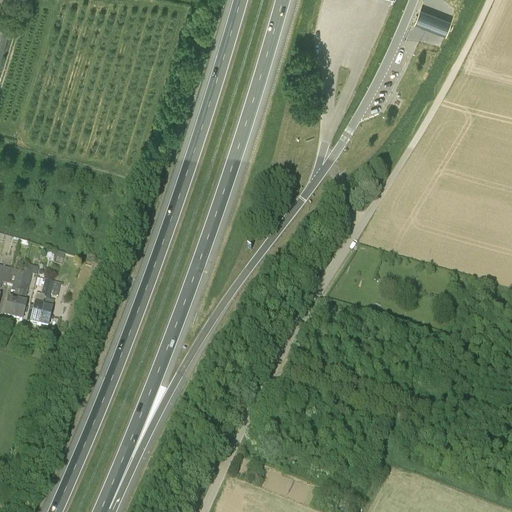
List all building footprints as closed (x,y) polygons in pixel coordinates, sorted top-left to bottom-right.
[(421,10),(414,25),(446,38),(452,23),(421,10)] [(0,62),(10,27),(0,24),(0,62)] [(344,64),(347,65),(353,44),(349,43),(344,64)] [(82,259),(75,257),(73,264),(80,266),(82,259)] [(0,267),(0,297),(0,296),(0,288),(1,283),(7,285),(11,270),(0,267)] [(4,318),(13,320),(24,274),(11,270),(8,284),(13,285),(11,291),(15,292),(13,300),(8,299),(4,318)] [(32,275),(25,271),(24,274),(13,320),(22,322),(26,304),(25,304),(32,275)] [(39,326),(49,282),(44,281),(40,297),(36,296),(33,306),(34,307),(33,313),(30,312),(29,315),(32,316),(30,324),(39,326)] [(47,328),(52,309),(48,308),(51,296),(57,297),(60,285),(49,282),(39,326),(47,328)]
